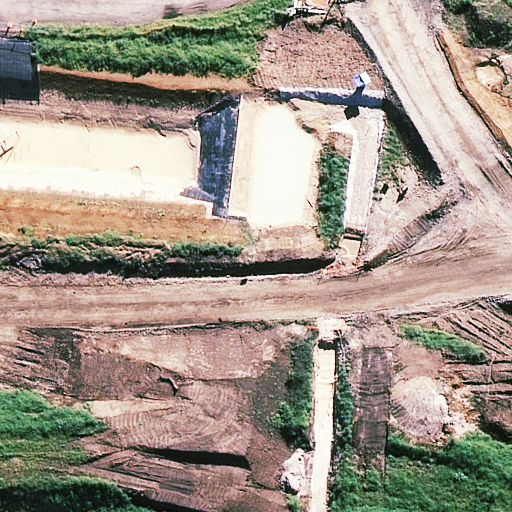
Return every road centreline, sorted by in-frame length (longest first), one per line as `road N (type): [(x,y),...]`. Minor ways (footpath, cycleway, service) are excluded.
road 1 (motorway): [(511,231),(283,238),(0,225)]
road 2 (motorway): [(0,72),(511,73)]
